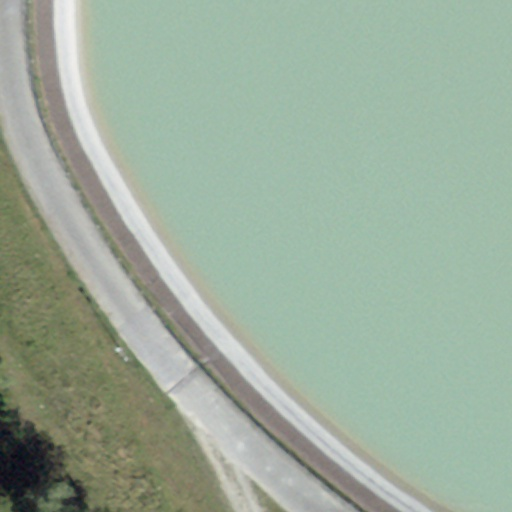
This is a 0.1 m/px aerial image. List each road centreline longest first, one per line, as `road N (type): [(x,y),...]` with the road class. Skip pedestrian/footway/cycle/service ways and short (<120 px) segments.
road 1 (track): [(7,0),(18,125),(46,188),(209,403)]
road 2 (track): [(209,403),(321,511)]
